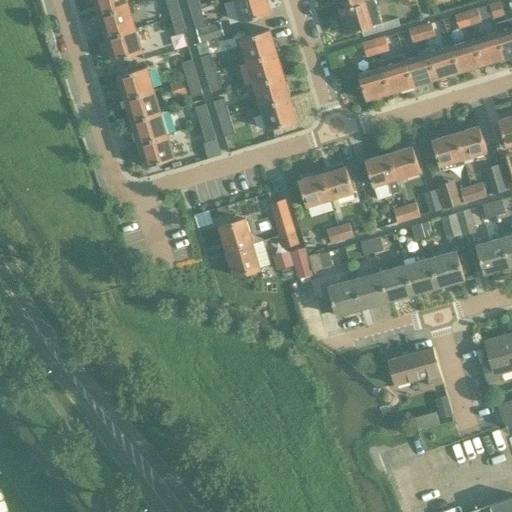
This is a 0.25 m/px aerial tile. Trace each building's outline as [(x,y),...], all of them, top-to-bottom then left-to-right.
[(125,0),(94,0),(99,14),(128,6),(125,0)] [(171,18),(180,15),(175,0),(167,0),(166,1),(171,18)] [(201,8),(198,0),(186,0),(190,11),(201,8)] [(270,13),(265,0),(235,0),(242,21),(270,13)] [(337,0),(341,10),(366,2),(372,0),(337,0)] [(372,0),(366,2),(341,10),(348,33),(373,26),(381,23),(374,0),(372,0)] [(494,18),(506,14),(502,1),(490,5),(494,18)] [(128,6),(99,14),(106,37),(134,28),(128,6)] [(206,26),(201,8),(190,11),(196,29),(206,26)] [(467,12),(471,25),(482,22),(478,9),(467,12)] [(459,28),(471,25),(467,12),(455,15),(459,28)] [(180,15),(171,18),(176,35),(185,32),(180,15)] [(498,33),(506,58),(511,55),(511,17),(495,23),(498,33)] [(199,41),(222,35),(218,23),(196,30),(199,41)] [(420,26),(424,39),(435,36),(431,23),(420,26)] [(413,42),(424,39),(420,26),(409,30),(413,42)] [(134,28),(106,37),(113,60),(141,51),(134,28)] [(473,32),(475,39),(482,65),(506,58),(498,33),(484,37),(482,29),(473,32)] [(240,38),(247,61),(275,53),(268,30),(240,38)] [(385,37),(374,40),(378,53),(389,50),(385,37)] [(460,72),(482,65),(475,39),(452,46),(460,72)] [(378,53),(374,40),(363,44),(367,56),(378,53)] [(437,44),(426,48),(428,53),(436,79),(460,72),(452,46),(439,50),(437,44)] [(436,79),(428,53),(426,48),(416,51),(418,56),(405,60),(413,85),(436,79)] [(210,53),(200,55),(205,73),(216,70),(210,53)] [(247,61),(254,84),(282,75),(275,53),(247,61)] [(380,60),(382,67),(390,92),(413,85),(405,60),(403,53),(380,60)] [(186,80),(197,77),(192,58),(181,61),(186,80)] [(118,75),(124,99),(153,90),(146,67),(118,75)] [(366,99),(390,92),(382,67),(358,74),(366,99)] [(220,87),(216,70),(205,73),(210,90),(220,87)] [(254,84),(261,106),(289,97),(282,75),(254,84)] [(202,94),(197,77),(186,80),(191,97),(202,94)] [(171,84),(171,85),(174,96),(175,98),(187,94),(183,80),(183,79),(170,83),(171,84)] [(131,121),(160,113),(153,90),(124,99),(131,121)] [(289,97),(261,106),(268,129),(296,120),(289,97)] [(213,101),(218,119),(229,115),(224,98),(213,101)] [(205,105),(195,108),(200,124),(210,121),(205,105)] [(138,144),(167,135),(160,113),(131,121),(138,144)] [(234,132),(229,115),(218,119),(223,135),(234,132)] [(501,129),(495,130),(500,147),(506,145),(506,146),(508,145),(510,150),(511,149),(511,115),(498,120),(501,129)] [(210,121),(200,124),(205,141),(215,139),(210,121)] [(479,126),(455,133),(463,159),(464,163),(473,160),(472,156),(487,151),(479,126)] [(455,133),(432,140),(440,166),(442,165),(443,170),(464,163),(463,159),(455,133)] [(173,158),(167,135),(138,144),(145,167),(173,158)] [(413,146),(389,153),(397,179),(421,171),(413,146)] [(389,153),(366,161),(373,186),(388,182),(391,194),(400,191),(397,179),(389,153)] [(511,188),(511,187),(511,154),(502,158),(511,188)] [(492,193),(506,190),(499,164),(484,168),(492,193)] [(322,173),(330,199),(354,192),(346,166),(322,173)] [(307,206),(330,199),(322,173),(299,181),(307,206)] [(445,207),(460,203),(454,180),(439,185),(445,207)] [(471,187),(475,199),(486,195),(482,183),(471,187)] [(464,202),(475,199),(471,187),(461,190),(464,202)] [(430,212),(442,209),(436,190),(425,193),(430,212)] [(280,235),(294,230),(285,200),(270,204),(280,235)] [(501,200),(492,202),(496,216),(505,213),(501,200)] [(496,216),(492,202),(482,205),(486,219),(496,216)] [(405,207),(409,219),(419,216),(416,204),(405,207)] [(397,222),(409,219),(405,207),(394,210),(397,222)] [(464,235),(476,232),(469,209),(458,212),(464,235)] [(447,238),(461,234),(455,213),(441,217),(447,238)] [(226,251),(252,243),(245,219),(219,227),(226,251)] [(430,221),(420,224),(424,236),(433,234),(430,221)] [(339,227),(343,239),(353,236),(349,224),(339,227)] [(424,236),(420,224),(411,226),(415,239),(424,236)] [(332,242),(343,239),(339,227),(328,230),(332,242)] [(297,241),(294,230),(280,235),(283,246),(297,241)] [(511,235),(502,238),(510,267),(511,266),(511,235)] [(370,239),(373,253),(383,250),(379,237),(370,239)] [(482,239),(475,241),(484,274),(510,267),(502,238),(487,242),(486,238),(482,239)] [(364,255),(373,253),(370,239),(360,242),(364,255)] [(259,267),(252,243),(226,251),(233,275),(259,267)] [(304,247),(290,251),(297,277),(311,273),(304,247)] [(289,251),(274,256),(278,270),(293,265),(289,251)] [(430,258),(438,287),(465,279),(457,251),(430,258)] [(318,253),(308,255),(308,258),(312,271),(332,265),(328,252),(318,254),(318,253)] [(404,265),(412,294),(438,287),(430,258),(415,262),(414,257),(403,261),(404,265)] [(387,301),(412,294),(404,265),(379,273),(387,301)] [(362,308),(387,301),(379,273),(354,280),(362,308)] [(336,316),(362,308),(354,280),(339,284),(337,280),(327,283),(329,287),(328,287),(336,316)] [(502,373),(511,370),(511,333),(484,341),(490,363),(482,365),(487,382),(503,378),(502,373)] [(432,385),(442,383),(432,348),(388,360),(395,386),(429,377),(432,385)] [(506,429),(511,426),(511,400),(498,406),(506,429)] [(511,511),(511,496),(470,511),(511,511)]
